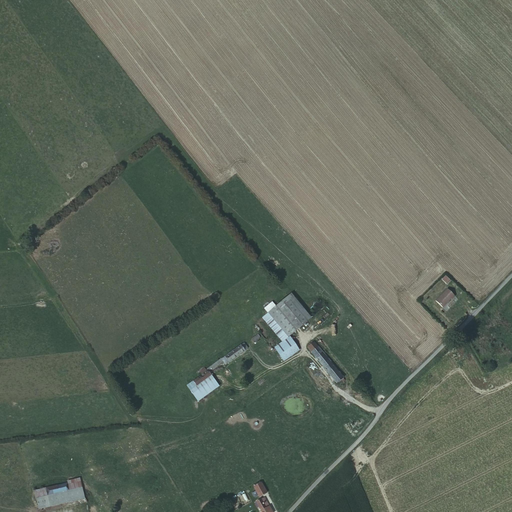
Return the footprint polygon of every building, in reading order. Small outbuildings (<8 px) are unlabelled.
[(449,280),(445,276),(441,279),(445,284),(449,280)] [(440,307),(449,299),(452,296),(446,289),(433,300),(440,307)] [(298,311),(308,323),(312,319),(293,294),(288,298),(298,311)] [(293,333),(308,323),(298,311),(288,298),(270,311),(276,319),(289,336),(293,333)] [(264,316),(269,324),(276,319),(270,311),(264,316)] [(276,319),(269,324),(283,341),(289,336),(276,319)] [(258,331),(250,336),(253,341),(261,335),(258,331)] [(289,336),(283,341),(277,347),(281,352),(295,343),(289,336)] [(308,346),(335,382),(341,377),(314,341),(308,346)] [(221,357),(224,360),(226,363),(247,349),(242,342),(221,357)] [(281,352),(277,347),(272,350),(281,361),(298,348),(295,343),(281,352)] [(221,357),(207,366),(210,369),(224,360),(221,357)] [(207,366),(186,380),(192,387),(212,373),(210,369),(207,366)] [(192,387),(199,398),(220,384),(215,376),(212,373),(192,387)] [(67,479),(68,482),(69,490),(37,495),(39,505),(83,497),(79,476),(67,479)] [(267,491),(260,481),(253,486),(259,496),(267,491)] [(69,490),(68,482),(36,487),(37,495),(69,490)] [(273,511),(264,497),(255,502),(262,511),(273,511)]
